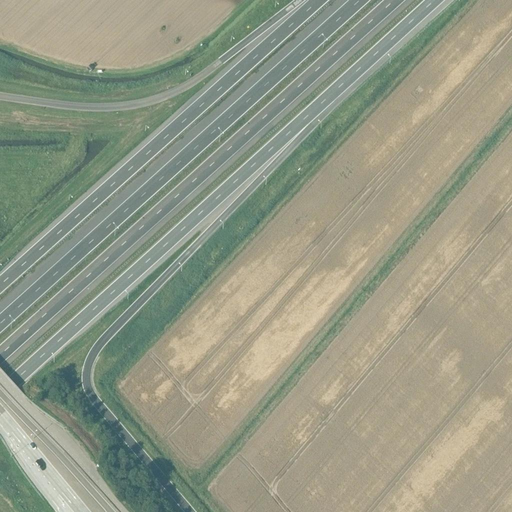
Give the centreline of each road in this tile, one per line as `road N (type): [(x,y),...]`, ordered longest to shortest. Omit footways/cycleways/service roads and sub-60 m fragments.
road 1 (motorway): [(0,393),(435,0)]
road 2 (motorway): [(0,354),(394,0)]
road 3 (motorway): [(359,0),(0,323)]
road 4 (motorway): [(319,0),(0,285)]
road 5 (unknown): [(0,98),(117,108),(154,100),(214,70)]
road 6 (unclassified): [(121,511),(0,377)]
road 7 (primary): [(109,511),(0,393)]
